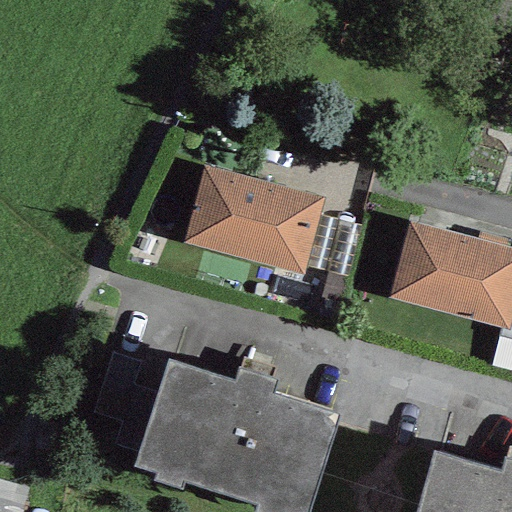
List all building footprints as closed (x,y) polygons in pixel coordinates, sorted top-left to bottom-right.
[(322,198),(204,166),(184,242),(301,276),(305,266),(317,217),(322,198)] [(359,227),(317,217),(305,266),(347,277),(359,227)] [(511,249),(410,221),(389,298),(500,327),(508,329),(511,312),(511,249)] [(511,312),(508,329),(500,327),(497,337),(511,340),(511,312)] [(233,380),(168,360),(134,467),(157,473),(155,479),(179,487),(181,480),(257,504),(254,511),(309,511),(340,413),(275,393),(279,380),(237,367),(233,380)] [(499,472),(435,453),(417,511),(511,511),(511,459),(504,457),(499,472)] [(20,511),(27,488),(0,480),(0,511),(20,511)]
